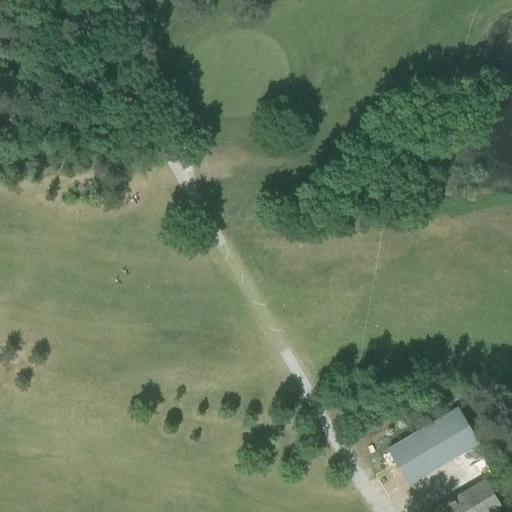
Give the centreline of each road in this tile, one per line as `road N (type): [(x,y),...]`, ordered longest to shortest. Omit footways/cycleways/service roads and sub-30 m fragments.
road 1 (track): [(377,511),(151,110)]
road 2 (unclassified): [(0,117),(151,110),(82,0)]
